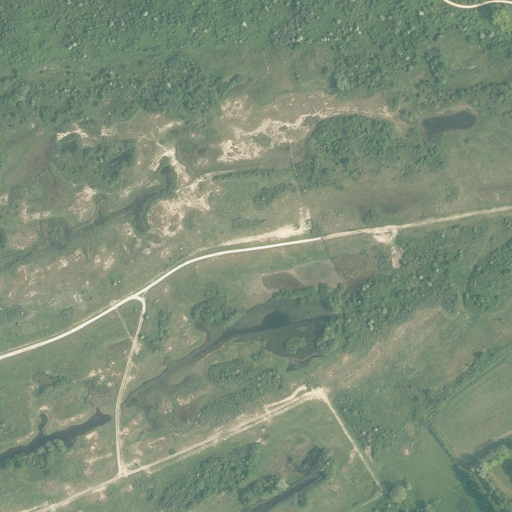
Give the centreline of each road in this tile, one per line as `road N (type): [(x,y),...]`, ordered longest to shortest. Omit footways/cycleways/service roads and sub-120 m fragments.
road 1 (track): [(36,511),(309,391),(362,452),(378,493),(345,511)]
road 2 (track): [(132,297),(180,265),(219,253),(511,206)]
road 3 (track): [(120,476),(117,404),(144,309),(132,297)]
road 4 (track): [(0,358),(132,297)]
